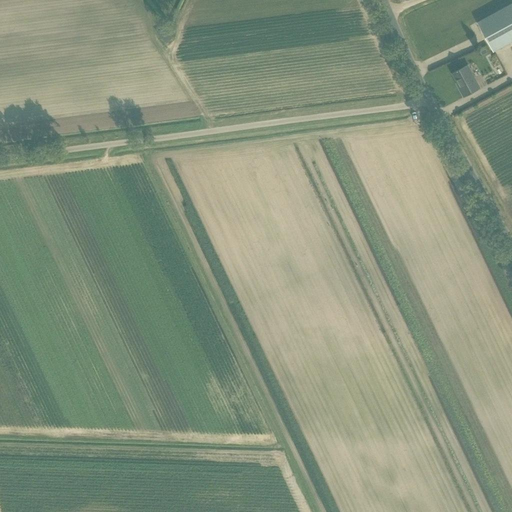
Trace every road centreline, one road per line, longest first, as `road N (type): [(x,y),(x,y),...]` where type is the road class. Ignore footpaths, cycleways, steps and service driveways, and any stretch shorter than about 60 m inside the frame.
road 1 (track): [(0,151),(428,98)]
road 2 (unclassified): [(511,248),(387,8)]
